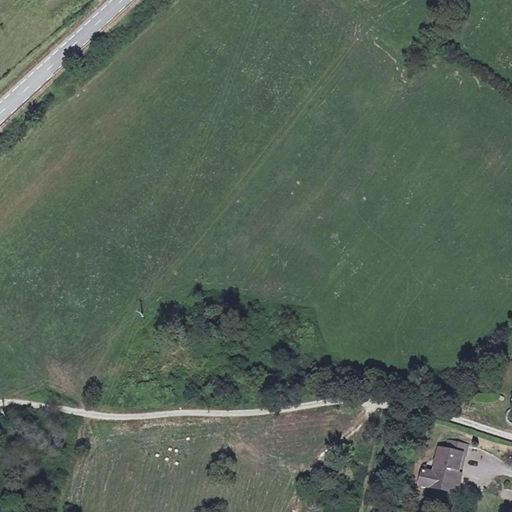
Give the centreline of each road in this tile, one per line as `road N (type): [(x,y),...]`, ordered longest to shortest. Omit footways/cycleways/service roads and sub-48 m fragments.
road 1 (track): [(0,402),(106,416),(372,404),(511,438)]
road 2 (secondary): [(122,0),(0,114)]
